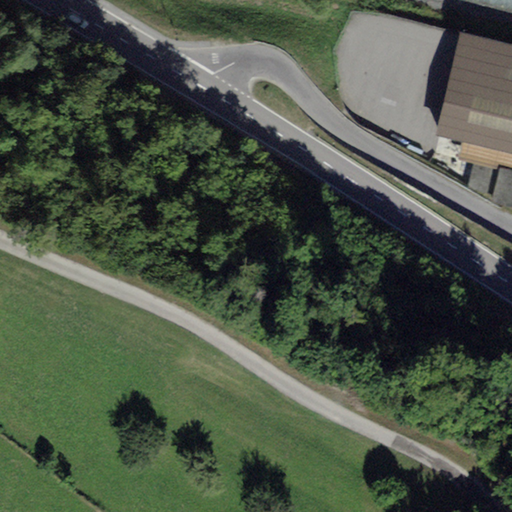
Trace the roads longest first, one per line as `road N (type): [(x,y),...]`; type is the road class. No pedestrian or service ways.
road 1 (unclassified): [(495,511),(449,468),(156,304),(0,233)]
road 2 (unclassified): [(511,227),(334,125),(267,60),(237,60),(199,84)]
road 3 (tertiary): [(199,84),(511,281)]
road 4 (tertiary): [(49,0),(199,84)]
